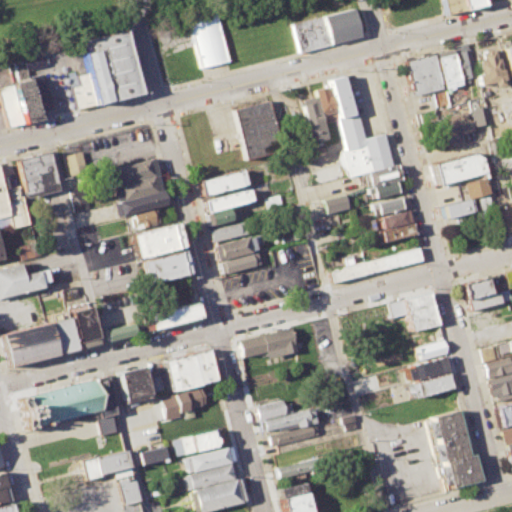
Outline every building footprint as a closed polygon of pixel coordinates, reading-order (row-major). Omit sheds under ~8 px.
[(439,0),(460,0),(462,8),(443,13),(439,0)] [(481,0),(460,0),(462,8),(482,3),(481,0)] [(319,16),(350,7),(357,36),(325,44),(319,16)] [(185,23),(196,67),(227,59),(215,15),(185,23)] [(287,23),(319,16),(325,44),(294,52),(287,23)] [(93,104),(138,93),(122,28),(76,39),(78,47),(84,68),(85,72),(93,104)] [(458,83),(466,81),(465,77),(471,75),(463,43),(456,44),(457,46),(449,48),(450,53),(458,83)] [(511,75),(511,44),(500,47),(507,77),(511,75)] [(479,49),(478,51),(476,52),(477,57),(474,58),(475,62),(474,62),(477,73),(474,74),(476,84),(478,88),(489,85),(490,85),(499,84),(499,79),(501,78),(499,68),(497,68),(494,58),(491,59),(489,49),(487,49),(484,48),(479,49)] [(431,53),(401,60),(410,95),(440,88),(432,57),(431,53)] [(432,57),(450,53),(458,83),(440,88),(432,57)] [(85,72),(73,75),(76,84),(68,86),(73,109),(93,104),(85,72)] [(20,123),(37,119),(25,74),(9,78),(10,84),(20,123)] [(324,79),(325,85),(333,117),(349,113),(339,75),(324,79)] [(10,84),(0,86),(0,113),(3,126),(20,123),(10,84)] [(325,85),(310,88),(312,95),(319,123),(334,119),(333,117),(325,85)] [(429,93),(431,106),(444,105),(443,91),(429,93)] [(312,95),(297,99),(302,122),(297,124),(302,143),(322,137),(319,123),(312,95)] [(229,109),(241,160),(276,151),(265,100),(229,109)] [(465,108),(470,126),(486,122),(482,104),(465,108)] [(425,119),(460,110),(465,132),(431,141),(425,119)] [(388,164),(356,172),(343,176),(341,169),(334,164),(332,158),(334,149),(341,148),(334,119),(333,117),(349,113),(353,112),(359,138),(380,133),(388,164)] [(145,124),(154,156),(151,157),(105,169),(86,173),(86,171),(81,150),(78,141),(145,124)] [(81,150),(61,154),(66,176),(86,171),(81,150)] [(45,151),(13,159),(23,197),(56,189),(45,151)] [(426,163),(432,184),(476,172),(477,177),(482,176),(478,158),(469,152),(426,163)] [(109,184),(105,169),(151,157),(155,172),(109,184)] [(397,178),(393,163),(388,164),(356,172),(360,187),(397,178)] [(195,180),(198,196),(244,183),(240,168),(195,180)] [(155,172),(109,184),(113,201),(114,201),(159,189),(155,172)] [(482,176),(477,177),(461,182),(465,198),(468,197),(487,192),(482,176)] [(396,180),(399,190),(367,198),(365,188),(396,180)] [(87,207),(80,181),(64,185),(71,211),(87,207)] [(160,188),(159,189),(114,201),(118,215),(164,203),(160,188)] [(200,200),(203,212),(249,199),(246,188),(200,200)] [(261,197),(278,193),(281,205),(264,209),(261,197)] [(319,198),(343,193),(346,207),(322,212),(319,198)] [(401,195),(368,203),(371,215),(403,207),(401,195)] [(438,205),(441,218),(472,210),(468,197),(465,198),(438,205)] [(4,206),(23,202),(28,223),(9,227),(6,214),(4,206)] [(127,214),(153,207),(157,224),(132,230),(127,214)] [(203,214),(231,207),(234,216),(229,218),(227,221),(206,226),(203,214)] [(404,209),(407,221),(379,228),(376,216),(404,209)] [(207,229),(211,241),(245,232),(242,220),(207,229)] [(173,222),(127,234),(133,259),(138,258),(179,247),(173,222)] [(408,222),(378,230),(380,241),(411,233),(408,222)] [(279,234),(293,231),(295,238),(281,242),(279,234)] [(251,234),(211,245),(215,260),(255,249),(251,234)] [(414,246),(324,269),(327,282),(418,259),(414,246)] [(179,247),(185,272),(144,283),(138,258),(179,247)] [(215,261),(254,251),(257,263),(219,273),(215,261)] [(0,266),(15,263),(18,274),(34,270),(39,287),(0,296),(0,266)] [(511,269),(502,272),(506,288),(511,286),(511,269)] [(459,283),(463,298),(488,292),(485,276),(459,283)] [(463,298),(466,310),(499,302),(496,290),(488,292),(463,298)] [(426,292),(398,299),(402,314),(407,331),(435,324),(426,292)] [(398,299),(385,302),(389,318),(402,314),(398,299)] [(74,348),(96,342),(86,301),(63,307),(64,310),(74,348)] [(192,302),(139,316),(143,330),(196,316),(192,302)] [(45,322),(43,315),(64,310),(74,348),(54,353),(45,322)] [(45,322),(0,333),(0,350),(4,366),(54,353),(45,322)] [(102,329),(105,340),(132,333),(130,322),(102,329)] [(287,327),(236,340),(240,357),(263,351),(265,358),(293,351),(287,327)] [(440,339),(413,347),(417,363),(441,356),(444,355),(440,339)] [(511,351),(511,348),(511,341),(492,343),(493,354),(511,351)] [(477,349),(480,358),(494,355),(491,345),(477,349)] [(161,360),(170,391),(213,379),(205,348),(161,360)] [(441,356),(445,372),(411,381),(408,365),(417,363),(441,356)] [(484,377),(509,371),(505,356),(480,362),(484,377)] [(114,372),(121,403),(148,396),(140,365),(114,372)] [(445,372),(449,387),(416,396),(411,381),(445,372)] [(485,379),(491,403),(511,397),(511,382),(509,372),(485,379)] [(87,378),(104,374),(113,413),(109,414),(97,417),(95,410),(87,378)] [(13,398),(22,429),(73,416),(95,410),(87,378),(13,398)] [(202,405),(197,387),(157,397),(163,420),(176,416),(175,412),(202,405)] [(253,406),(257,420),(283,414),(280,399),(253,406)] [(511,401),(492,406),(497,426),(511,422),(511,401)] [(313,423),(310,408),(283,414),(257,420),(260,436),(266,435),(313,423)] [(454,409),(429,416),(435,439),(461,432),(454,409)] [(73,416),(74,421),(92,416),(93,418),(97,417),(95,410),(73,416)] [(337,417),(339,424),(341,424),(342,431),(356,428),(352,413),(337,417)] [(93,418),(97,435),(113,431),(109,414),(93,418)] [(266,435),(313,423),(316,434),(269,445),(266,435)] [(511,441),(504,444),(500,430),(511,426),(511,441)] [(209,429),(211,436),(213,437),(215,438),(215,441),(214,443),(213,444),(213,446),(173,456),(168,439),(209,429)] [(461,432),(467,454),(442,462),(435,439),(461,432)] [(228,444),(181,457),(185,472),(232,460),(228,444)] [(136,451),(139,464),(165,458),(162,445),(136,451)] [(122,449),(76,461),(80,479),(96,475),(96,474),(110,470),(126,466),(122,449)] [(442,462),(449,488),(479,479),(471,453),(467,454),(442,462)] [(272,467),(275,478),(318,467),(315,456),(272,467)] [(232,460),(236,477),(185,490),(181,474),(185,472),(232,460)] [(110,470),(111,478),(129,473),(128,466),(126,466),(110,470)] [(236,477),(242,501),(199,511),(191,511),(185,490),(236,477)] [(113,481),(118,503),(136,499),(131,479),(125,481),(124,478),(113,481)] [(307,511),(280,511),(274,488),(300,482),(307,511)] [(118,503),(120,511),(138,511),(136,499),(118,503)] [(8,511),(6,502),(0,503),(0,511),(8,511)]
